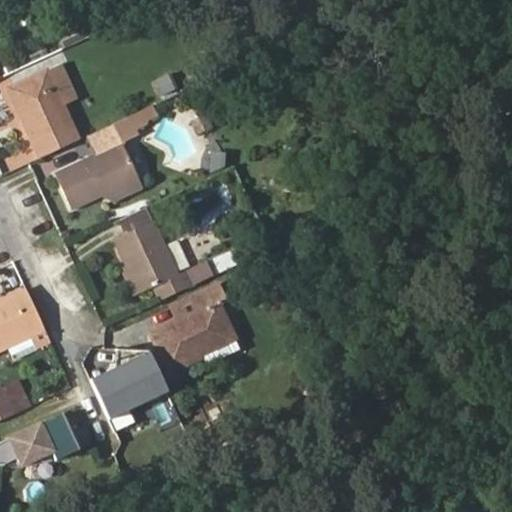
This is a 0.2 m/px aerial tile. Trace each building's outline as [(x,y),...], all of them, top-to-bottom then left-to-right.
[(57,34),(64,48),(66,47),(87,38),(80,24),(57,34)] [(22,122),(38,159),(79,140),(63,103),(75,98),(61,66),(15,85),(29,119),(22,122)] [(172,72),(153,81),(160,97),(180,89),(172,72)] [(7,89),(22,122),(29,119),(15,85),(7,89)] [(111,125),(88,136),(96,155),(55,173),(72,209),(100,196),(136,180),(120,145),(139,136),(137,131),(149,125),(149,123),(158,118),(153,106),(111,125)] [(136,180),(100,196),(115,203),(140,190),(136,180)] [(207,263),(184,273),(178,275),(154,223),(115,239),(127,266),(139,292),(152,287),(158,301),(213,277),(212,274),(238,263),(232,250),(206,261),(207,263)] [(133,295),(139,292),(127,266),(121,269),(133,295)] [(192,313),(176,321),(149,332),(168,373),(203,356),(201,351),(234,335),(218,301),(224,298),(218,284),(186,299),(192,313)] [(288,286),(265,296),(273,315),(297,305),(288,286)] [(0,350),(29,338),(44,331),(25,290),(0,301),(0,350)] [(169,306),(176,321),(192,313),(186,299),(169,306)] [(297,305),(273,315),(276,320),(298,309),(297,305)] [(44,331),(29,338),(34,348),(49,341),(44,331)] [(201,351),(203,356),(236,341),(234,335),(201,351)] [(114,368),(88,380),(107,421),(166,393),(148,352),(115,352),(114,368)] [(20,382),(3,390),(15,415),(32,407),(20,382)] [(0,422),(15,415),(3,390),(0,391),(0,422)] [(155,398),(163,426),(177,422),(169,394),(155,398)] [(56,462),(79,451),(62,415),(9,440),(0,444),(0,466),(6,466),(19,459),(22,467),(52,453),(56,462)]
